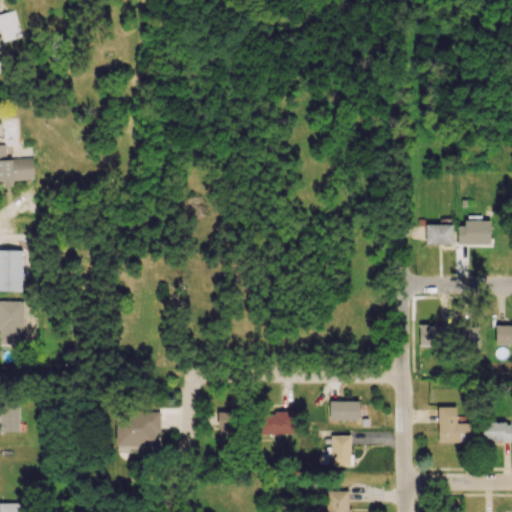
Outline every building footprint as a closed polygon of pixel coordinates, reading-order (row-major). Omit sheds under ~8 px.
[(0,36),(1,41),(20,37),(15,11),(0,13),(0,36)] [(0,180),(2,181),(3,187),(12,187),(12,180),(33,179),(32,158),(5,159),(5,145),(0,144),(0,180)] [(489,244),(490,222),(456,222),(456,244),(489,244)] [(424,225),(425,244),(452,244),(451,224),(424,225)] [(22,250),(0,250),(0,291),(21,292),(22,250)] [(0,343),(22,344),(23,301),(0,300),(0,343)] [(511,324),(494,325),(495,344),(511,344),(511,324)] [(419,346),(443,345),(443,326),(418,326),(419,346)] [(478,332),(460,332),(460,348),(478,348),(478,332)] [(18,400),(0,400),(0,432),(19,433),(18,400)] [(358,401),(328,401),(329,420),(358,420),(358,401)] [(455,407),(437,407),(437,443),(472,443),(472,423),(455,423),(455,407)] [(115,445),(158,446),(158,413),(116,412),(115,445)] [(217,440),(236,441),(237,412),(218,412),(217,440)] [(294,413),(261,412),(260,434),(293,435),(294,413)] [(481,423),(482,441),(510,441),(510,423),(481,423)] [(351,436),(330,436),(330,465),(350,466),(351,436)] [(349,511),(349,491),(325,491),(325,511),(349,511)] [(0,503),(0,511),(21,511),(21,503),(0,503)]
